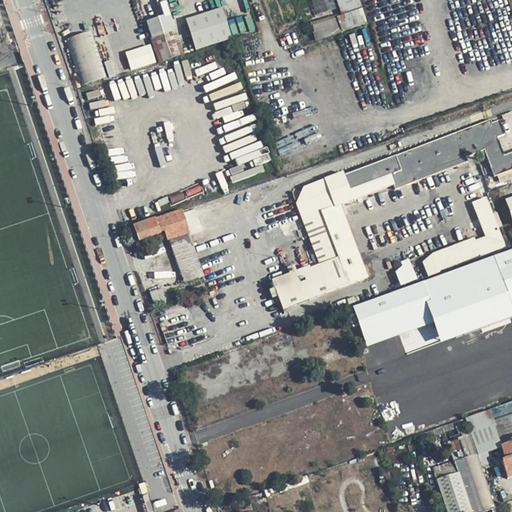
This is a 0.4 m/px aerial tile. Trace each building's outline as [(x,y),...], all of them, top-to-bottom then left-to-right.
[(186,19),(195,50),(232,39),(223,8),(186,19)] [(170,21),(154,23),(166,64),(183,57),(170,21)] [(94,31),(67,39),(83,87),(109,78),(94,31)] [(352,279),(373,273),(346,204),(485,151),(495,175),(511,167),(511,153),(504,155),(498,140),(508,137),(502,121),(483,122),(307,186),(304,207),(308,218),(325,211),(352,279)] [(511,316),(511,250),(491,199),(477,204),(488,231),(426,256),(434,278),(338,314),(347,331),(366,324),(372,341),(433,319),(443,341),(511,316)] [(183,210),(130,229),(136,242),(167,232),(183,275),(203,269),(183,210)] [(404,284),(418,279),(410,258),(396,263),(404,284)] [(463,421),(475,455),(501,444),(507,462),(505,479),(511,479),(511,423),(496,430),(488,412),(463,421)] [(488,511),(495,509),(475,455),(469,457),(462,437),(447,442),(455,463),(434,471),(447,511),(488,511)]
